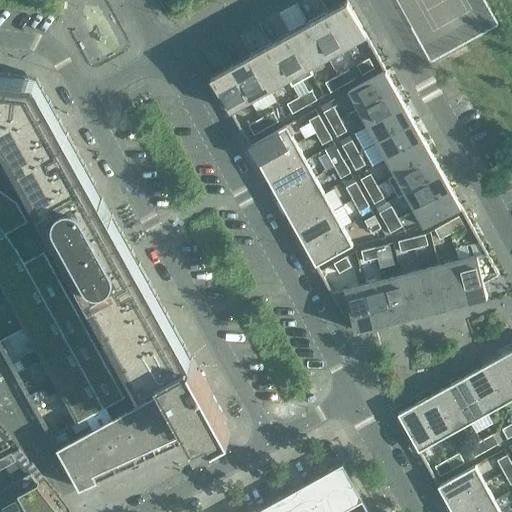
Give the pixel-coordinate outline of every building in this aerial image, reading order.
[(367,35),(348,0),(328,12),(347,46),(367,35)] [(347,46),(328,12),(309,22),(328,56),(347,46)] [(328,56),(309,22),(290,33),(309,67),(310,67),(328,56)] [(309,67),(290,33),(270,44),(289,78),(288,78),(292,86),(314,74),(310,67),(309,67)] [(289,78),(270,44),(251,54),(270,88),(288,78),(289,78)] [(270,88),(251,54),(232,65),(251,99),(270,88)] [(375,68),(370,58),(357,65),(363,75),(375,68)] [(251,99),(232,65),(212,76),(231,110),(251,99)] [(359,108),(396,87),(386,69),(349,90),(359,108)] [(353,80),(348,70),(338,75),(343,85),(353,80)] [(343,85),(338,75),(328,81),(334,90),(343,85)] [(0,222),(17,247),(35,278),(52,310),(70,341),(87,373),(105,404),(60,429),(51,434),(80,488),(100,479),(89,455),(108,446),(119,471),(139,462),(128,438),(147,429),(158,453),(178,444),(167,420),(187,411),(197,435),(212,428),(216,436),(232,428),(228,421),(192,356),(187,359),(33,81),(0,77),(0,222)] [(368,125),(406,104),(396,87),(359,108),(368,125)] [(315,101),(310,91),(300,97),(305,106),(315,101)] [(305,106),(300,97),(290,102),(296,112),(305,106)] [(378,142),(415,121),(406,104),(368,125),(378,142)] [(341,118),(335,109),(325,114),(331,124),(341,118)] [(277,122),(271,112),(261,118),(267,128),(277,122)] [(326,127),(320,117),(311,122),(316,132),(326,127)] [(267,128),(261,118),(252,123),(257,133),(267,128)] [(346,128),(341,118),(331,124),(336,133),(346,128)] [(387,158),(424,138),(415,121),(378,142),(387,158)] [(260,163),(297,142),(287,125),(250,145),(260,163)] [(331,136),(326,127),(316,132),(321,142),(331,136)] [(396,175),(434,155),(424,138),(387,158),(396,174),(396,175)] [(269,180),(307,159),(297,142),(260,163),(269,180)] [(359,152),(354,142),(344,148),(349,157),(359,152)] [(344,160),(339,150),(329,156),(335,165),(344,160)] [(365,162),(359,152),(349,157),(355,167),(365,162)] [(406,192),(443,172),(434,155),(396,175),(396,174),(388,178),(399,197),(406,193),(406,192)] [(279,197),(316,176),(307,159),(269,180),(279,197)] [(350,170),(344,160),(335,165),(340,175),(350,170)] [(415,209),(452,188),(443,172),(406,192),(406,193),(415,209)] [(288,213),(325,193),(316,176),(279,197),(288,213)] [(378,185),(372,176),(363,181),(368,191),(378,185)] [(363,194),(358,184),(348,189),(353,199),(363,194)] [(383,195),(378,185),(368,191),(373,201),(383,195)] [(425,226),(461,207),(462,206),(452,188),(415,209),(425,226)] [(297,230),(335,210),(325,193),(288,213),(297,230)] [(368,203),(363,194),(353,199),(359,209),(368,203)] [(397,216),(393,208),(381,215),(385,222),(397,216)] [(307,247),(344,227),(335,210),(297,230),(307,247)] [(382,227),(375,215),(365,220),(372,233),(382,227)] [(402,223),(398,218),(397,216),(385,222),(390,230),(402,223)] [(463,227),(457,217),(447,222),(453,232),(463,227)] [(0,256),(17,247),(0,222),(0,256)] [(453,232),(447,222),(438,228),(443,237),(453,232)] [(316,265),(354,244),(344,227),(307,247),(316,265)] [(426,245),(423,235),(412,237),(415,248),(426,245)] [(415,248),(412,237),(402,240),(404,251),(415,248)] [(389,255),(386,244),(375,247),(378,258),(389,255)] [(35,278),(17,247),(0,256),(0,297),(4,296),(35,278)] [(378,258),(375,247),(365,250),(367,260),(378,258)] [(485,282),(500,274),(488,252),(458,260),(468,301),(488,296),(485,282)] [(352,266),(347,256),(334,263),(340,273),(352,266)] [(468,301),(458,260),(439,265),(450,306),(468,301)] [(450,306),(439,265),(421,270),(431,311),(450,306)] [(431,311),(421,270),(402,274),(413,316),(431,311)] [(413,316),(402,274),(383,279),(394,320),(413,316)] [(52,310),(35,278),(4,296),(17,320),(3,327),(7,335),(21,327),(52,310)] [(394,320),(383,279),(365,284),(375,325),(394,320)] [(375,325),(365,284),(332,292),(343,312),(350,310),(356,330),(375,325)] [(70,341),(52,310),(21,327),(34,351),(21,359),(25,366),(38,359),(70,341)] [(87,373),(70,341),(38,359),(52,382),(38,390),(42,398),(56,390),(87,373)] [(511,350),(500,356),(511,377),(511,350)] [(511,398),(511,377),(500,356),(484,366),(504,403),(511,398)] [(504,403),(484,366),(467,375),(487,412),(504,403)] [(105,404),(87,373),(56,390),(69,414),(55,421),(60,429),(105,404)] [(487,412),(467,375),(450,384),(471,422),(487,412)] [(471,422),(450,384),(433,394),(454,431),(471,422)] [(454,431),(433,394),(416,403),(437,440),(454,431)] [(437,440),(416,403),(399,413),(419,450),(437,440)] [(197,435),(187,411),(167,420),(178,444),(197,435)] [(158,453),(147,429),(128,438),(139,462),(158,453)] [(0,451),(10,446),(0,432),(0,451)] [(496,445),(491,435),(481,440),(487,450),(496,445)] [(487,450),(481,440),(471,446),(477,456),(487,450)] [(119,471),(108,446),(89,455),(100,479),(119,471)] [(0,469),(16,461),(12,452),(0,458),(0,469)] [(463,463),(457,454),(448,459),(453,469),(463,463)] [(511,467),(511,462),(509,457),(499,462),(504,472),(511,467)] [(453,469),(448,459),(438,464),(443,474),(453,469)] [(364,500),(344,463),(324,474),(344,511),(364,500)] [(449,503),(486,482),(476,464),(439,485),(449,503)] [(341,511),(344,511),(324,474),(305,484),(320,511),(341,511)] [(62,511),(38,482),(19,492),(30,511),(62,511)] [(453,511),(471,511),(495,499),(486,482),(449,503),(453,511)] [(320,511),(305,484),(286,495),(295,511),(320,511)] [(30,511),(19,492),(0,503),(5,511),(30,511)] [(295,511),(286,495),(267,505),(270,511),(295,511)] [(502,511),(495,499),(471,511),(502,511)]
